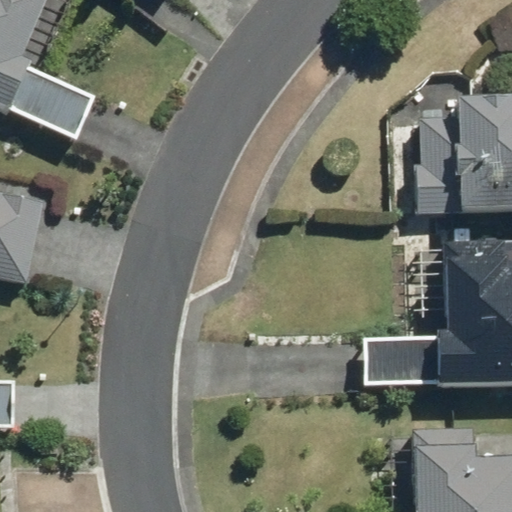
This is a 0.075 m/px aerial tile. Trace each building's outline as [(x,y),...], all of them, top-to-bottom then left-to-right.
[(0,0),(0,112),(76,145),(96,99),(30,72),(32,68),(23,65),(50,0),(0,0)] [(415,170),(417,217),(511,214),(511,102),(457,104),(458,123),(420,123),(421,170),(415,170)] [(0,283),(28,289),(46,207),(0,197),(0,283)] [(449,341),(363,342),(364,393),(511,389),(511,274),(507,274),(507,264),(505,264),(505,245),(447,246),(449,341)] [(0,432),(14,433),(15,385),(0,384),(0,432)] [(416,511),(511,511),(511,461),(475,462),(475,452),(473,452),(473,433),(415,434),(416,511)]
